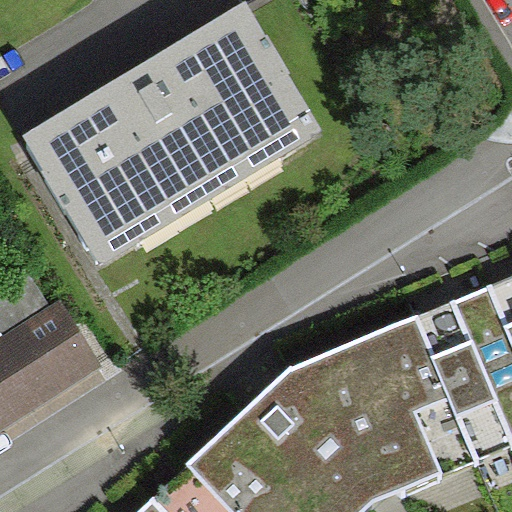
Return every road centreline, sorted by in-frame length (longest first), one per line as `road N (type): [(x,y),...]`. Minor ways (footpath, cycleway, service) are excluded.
road 1 (residential): [(511,151),(0,469)]
road 2 (residential): [(22,98),(159,11)]
